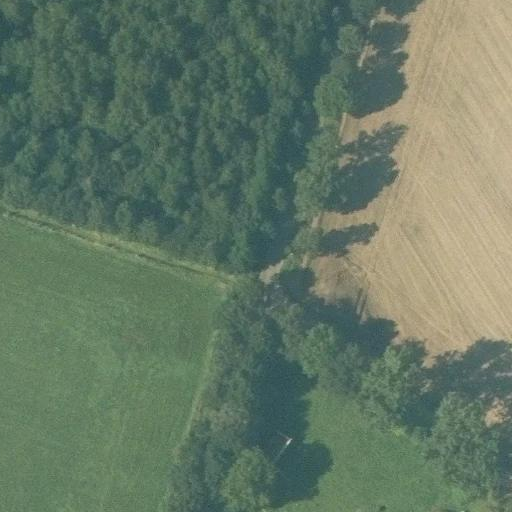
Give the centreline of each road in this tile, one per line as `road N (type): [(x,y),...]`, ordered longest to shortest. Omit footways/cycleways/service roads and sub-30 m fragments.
road 1 (unclassified): [(198,511),(350,0)]
road 2 (track): [(511,483),(262,298)]
